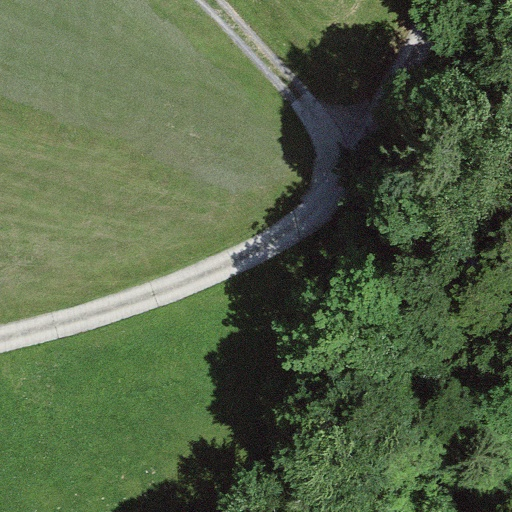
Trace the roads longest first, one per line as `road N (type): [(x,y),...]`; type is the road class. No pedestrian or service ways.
road 1 (unclassified): [(458,0),(367,157),(289,236),(173,289),(0,338)]
road 2 (track): [(209,0),(367,157)]
